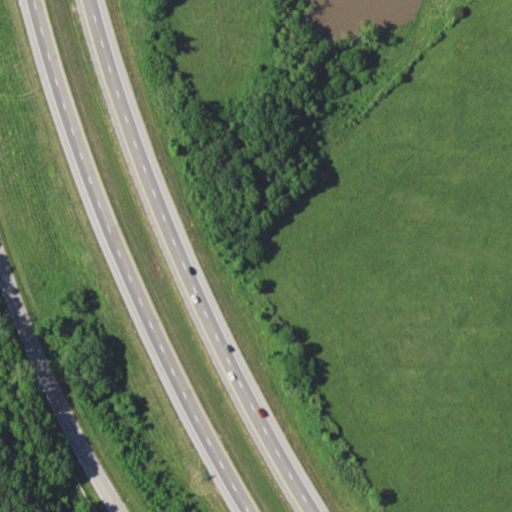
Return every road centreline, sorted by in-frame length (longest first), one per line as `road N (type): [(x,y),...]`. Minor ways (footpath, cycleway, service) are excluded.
road 1 (motorway): [(309,511),(272,452),(148,186),(89,0)]
road 2 (motorway): [(38,0),(109,227),(163,352),(250,511)]
road 3 (tertiary): [(117,511),(64,422),(0,274)]
